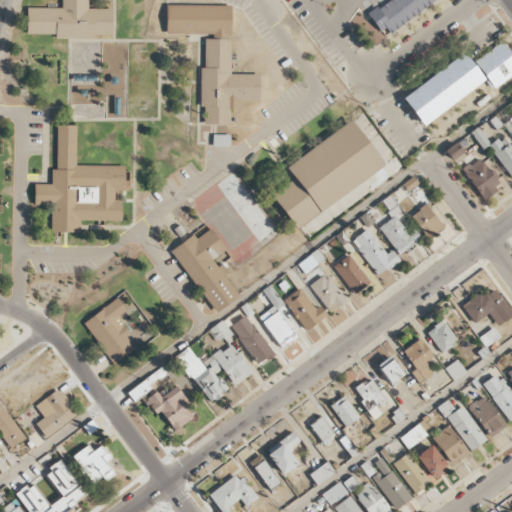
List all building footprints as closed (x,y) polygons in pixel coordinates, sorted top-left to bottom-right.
[(87,0),(61,0),(62,8),(26,8),(26,34),(56,34),(56,39),(95,39),(95,35),(112,35),(112,8),(88,8),(87,0)] [(388,0),(369,14),(385,37),(438,0),(388,0)] [(166,35),(230,35),(231,6),(166,5),(166,35)] [(230,74),(231,39),(204,39),(204,67),(202,67),(201,125),(233,125),(233,100),(259,100),(259,74),(230,74)] [(511,74),(511,55),(501,41),(474,62),(488,79),(485,81),(492,90),(511,74)] [(402,96),(421,125),(484,82),(465,53),(402,96)] [(285,166),(295,179),(272,195),(295,228),(384,167),(352,121),(285,166)] [(75,165),(76,125),(57,125),(56,169),(51,169),(51,184),(34,184),(34,204),(52,204),(51,232),(80,232),(80,221),(121,221),(121,195),(129,195),(129,180),(124,180),(125,166),(75,165)] [(472,130),(480,149),(488,146),(481,127),(472,130)] [(229,135),(213,135),(213,146),(229,146),(229,135)] [(510,179),(511,177),(511,146),(505,135),(489,145),(510,179)] [(463,152),(457,142),(445,151),(452,160),(463,152)] [(462,169),(481,199),(499,188),(481,157),(462,169)] [(442,228),(428,204),(410,214),(425,238),(442,228)] [(413,229),(407,234),(394,216),(379,227),(398,255),(420,239),(413,229)] [(215,313),(240,296),(219,267),(218,268),(212,260),(225,250),(210,228),(195,239),(193,235),(171,250),(215,313)] [(351,241),(378,276),(399,260),(391,250),(386,254),(367,229),(351,241)] [(298,265),(305,274),(324,258),(316,249),(298,265)] [(333,266),(353,295),(369,284),(349,255),(333,266)] [(309,285),(329,313),(345,301),(325,274),(309,285)] [(278,308),(283,305),(271,285),(257,294),(267,309),(258,314),(278,347),(295,337),(278,308)] [(326,316),(319,306),(314,309),(299,288),(282,300),(304,331),(326,316)] [(511,315),(511,313),(492,288),(464,309),(475,323),(491,311),(501,324),(511,315)] [(83,322),(113,365),(135,349),(125,336),(130,333),(118,317),(127,310),(118,298),(83,322)] [(273,355),(246,315),(230,326),(256,365),(273,355)] [(426,332),(441,353),(457,341),(442,320),(426,332)] [(221,341),(231,333),(222,321),(212,328),(221,341)] [(500,337),(492,327),(478,338),(485,347),(500,337)] [(432,373),(424,362),(432,356),(419,338),(402,351),(415,369),(411,372),(419,383),(432,373)] [(222,369),(233,385),(251,374),(231,344),(206,361),(215,374),(222,369)] [(209,403),(225,392),(191,346),(176,357),(209,403)] [(377,365),(390,384),(402,375),(390,356),(377,365)] [(444,369),(454,381),(466,372),(456,359),(444,369)] [(483,383),(507,422),(511,419),(511,394),(499,373),(483,383)] [(372,419),(380,414),(376,407),(385,401),(370,378),(353,389),(372,419)] [(153,388),(147,379),(127,393),(133,402),(153,388)] [(160,397),(157,392),(144,400),(155,415),(160,411),(174,431),(193,418),(183,403),(187,401),(177,386),(160,397)] [(43,418),(35,423),(44,438),(77,416),(60,388),(35,404),(43,418)] [(467,408),(490,437),(506,425),(483,395),(467,408)] [(330,406),(345,427),(359,417),(344,396),(330,406)] [(437,407),(444,417),(454,410),(447,400),(437,407)] [(0,435),(10,449),(25,437),(0,403),(0,435)] [(470,451),(485,440),(462,406),(446,417),(470,451)] [(309,424),(323,445),(335,437),(321,416),(309,424)] [(407,449),(427,436),(419,424),(399,436),(407,449)] [(468,453),(448,425),(431,438),(451,465),(468,453)] [(297,465),(288,449),(299,442),(293,433),(265,449),(280,474),(297,465)] [(92,452),(88,445),(72,456),(91,484),(102,477),(105,481),(114,475),(106,462),(110,459),(101,445),(92,452)] [(447,470),(432,445),(416,455),(431,480),(447,470)] [(414,494),(429,483),(407,453),(392,463),(414,494)] [(270,490),(280,483),(259,454),(248,462),(270,490)] [(411,497),(381,458),(374,463),(379,471),(371,477),(395,509),(411,497)] [(28,511),(64,511),(87,497),(62,460),(45,472),(62,497),(49,506),(33,482),(16,494),(28,511)] [(316,485),(334,472),(326,461),(309,474),(316,485)] [(257,498),(237,472),(208,495),(221,511),(224,511),(240,500),(245,507),(257,498)] [(330,505),(359,485),(351,475),(322,494),(330,505)] [(355,493),(366,511),(389,511),(372,483),(355,493)] [(338,511),(361,511),(352,495),(335,506),(338,511)] [(21,511),(13,501),(0,509),(0,510),(1,511),(21,511)]
